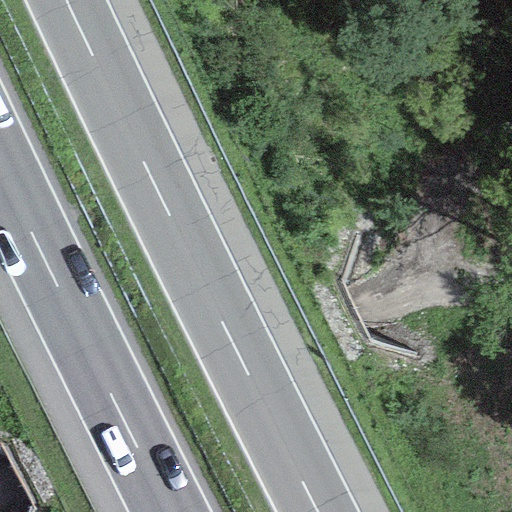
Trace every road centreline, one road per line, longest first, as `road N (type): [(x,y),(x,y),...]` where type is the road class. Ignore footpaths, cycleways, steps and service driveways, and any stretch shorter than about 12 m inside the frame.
road 1 (motorway): [(317,511),(66,0)]
road 2 (track): [(511,287),(423,287),(357,309),(0,488)]
road 3 (motorway): [(0,166),(170,511)]
